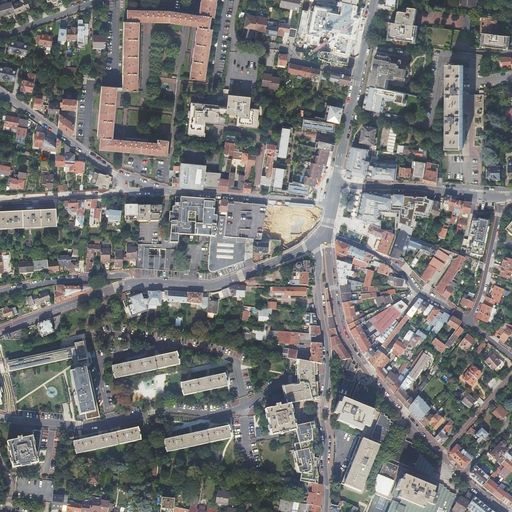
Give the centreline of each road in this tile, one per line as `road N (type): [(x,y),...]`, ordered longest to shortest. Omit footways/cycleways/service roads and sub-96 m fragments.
road 1 (residential): [(109,423),(94,360),(163,344),(233,361),(245,407)]
road 2 (residential): [(441,455),(361,367),(336,315),(330,271)]
road 3 (tertiary): [(130,283),(210,286),(313,244)]
road 4 (unclassified): [(332,205),(157,190)]
road 5 (residential): [(357,75),(301,62),(286,48),(235,41),(237,0)]
road 6 (tertiary): [(335,182),(501,198)]
road 7 (residential): [(338,238),(403,270),(418,291),(467,322)]
road 8 (unclassified): [(118,174),(0,90)]
road 9 (tertiary): [(0,330),(130,283)]
road 10 (residential): [(245,407),(109,423)]
road 11 (tertiary): [(313,244),(327,379)]
road 12 (residential): [(130,283),(122,274),(0,291)]
road 13 (tertiary): [(327,379),(325,511)]
road 14 (residential): [(467,322),(501,198)]
road 15 (unclassified): [(0,198),(120,192)]
